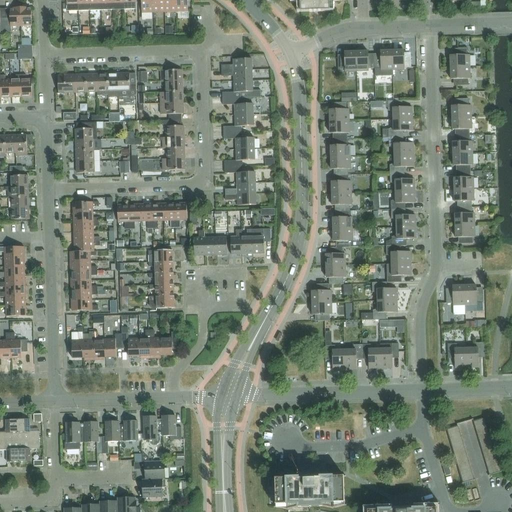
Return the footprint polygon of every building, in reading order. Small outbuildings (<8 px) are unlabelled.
[(79,11),(78,0),(66,0),(67,11),(79,11)] [(90,11),(89,0),(78,0),(79,11),(90,11)] [(101,10),(101,0),(89,0),(90,11),(101,10)] [(101,0),(101,10),(113,10),(112,0),(101,0)] [(124,10),(123,0),(112,0),(113,10),(124,10)] [(123,0),(124,10),(136,9),(135,0),(123,0)] [(153,13),(153,0),(141,0),(142,13),(153,13)] [(165,12),(164,0),(153,0),(153,13),(165,12)] [(164,0),(165,12),(176,12),(175,0),(164,0)] [(175,0),(176,12),(188,12),(187,0),(175,0)] [(301,13),(317,12),(330,12),(329,1),(340,1),(339,0),(290,0),(290,3),(300,2),(301,13)] [(6,18),(6,33),(11,32),(11,26),(21,26),(21,8),(10,8),(10,18),(6,18)] [(31,8),(21,8),(21,26),(32,26),(31,8)] [(455,56),(450,56),(450,68),(470,67),(469,55),(467,55),(467,49),(455,49),(455,56)] [(380,56),(374,57),(374,69),(380,68),(381,71),(392,70),(392,51),(380,51),(380,56)] [(404,56),(404,51),(392,51),(392,70),(404,70),(404,68),(411,68),(411,56),(404,56)] [(344,58),(339,58),(338,58),(338,70),(345,70),(345,72),(356,72),(356,52),(344,52),(344,58)] [(368,52),(356,52),(356,72),(368,71),(368,69),(374,69),(374,57),(368,57),(368,52)] [(221,65),(222,71),(252,70),(252,59),(233,60),(233,65),(221,65)] [(456,79),(456,86),(468,86),(468,79),(470,79),(470,67),(450,68),(450,80),(456,79)] [(161,71),(161,82),(182,81),(182,70),(161,71)] [(234,81),(252,81),(252,70),(222,71),(222,77),(234,76),(234,81)] [(118,74),(119,91),(136,91),(135,73),(118,74)] [(97,92),(108,92),(107,74),(97,75),(97,92)] [(107,74),(108,92),(108,98),(119,98),(119,91),(118,74),(107,74)] [(6,80),(6,75),(0,76),(1,98),(11,98),(11,80),(6,80)] [(21,97),(21,75),(16,75),(16,79),(11,80),(11,98),(21,97)] [(21,75),(21,97),(32,97),(31,79),(26,79),(26,75),(21,75)] [(58,94),(61,94),(61,93),(76,93),(75,75),(64,76),(58,76),(58,90),(58,94)] [(76,93),(86,92),(86,75),(75,75),(76,93)] [(97,75),(86,75),(86,92),(97,92),(97,75)] [(165,82),(165,93),(183,92),(182,81),(161,82),(165,82)] [(222,93),(222,99),(240,98),(240,92),(253,92),(252,81),(234,81),(234,92),(222,93)] [(183,92),(165,93),(160,93),(160,104),(183,103),(183,92)] [(240,98),(222,99),(223,105),(235,105),(235,116),(253,115),(253,104),(241,104),(240,98)] [(451,106),(452,118),(471,117),(471,106),(468,106),(468,99),(456,99),(456,106),(451,106)] [(412,107),(400,108),(399,101),(387,102),(388,111),(393,112),(393,120),(412,119),(412,107)] [(169,120),(182,120),(181,114),(183,114),(183,103),(160,104),(160,115),(169,115),(169,120)] [(329,110),(330,122),(349,121),(349,109),(346,109),(346,103),(334,103),(334,110),(329,110)] [(64,121),(76,121),(76,113),(63,113),(64,121)] [(223,127),(223,133),(241,133),(241,127),(254,126),(253,115),(235,116),(235,127),(223,127)] [(471,117),(452,118),(452,130),(457,130),(457,135),(469,135),(469,129),(472,129),(471,117)] [(388,129),(389,136),(401,136),(400,132),(413,131),(412,119),(393,120),(393,127),(389,129),(388,129)] [(182,120),(169,120),(161,121),(161,125),(166,125),(167,138),(184,137),(184,126),(182,126),(182,120)] [(349,121),(330,122),(330,134),(335,134),(335,140),(347,139),(347,133),(349,133),(349,121)] [(76,123),(76,129),(76,141),(93,140),(97,140),(97,123),(76,123)] [(236,150),(254,149),(254,138),(242,139),(241,133),(223,133),(224,139),(236,139),(236,150)] [(27,146),(26,135),(15,136),(16,153),(15,153),(16,157),(27,157),(27,153),(27,146)] [(452,142),(453,154),(472,153),(472,142),(470,142),(469,135),(457,135),(458,142),(452,142)] [(15,136),(5,136),(5,153),(6,153),(15,153),(16,153),(15,136)] [(394,148),(394,156),(414,155),(413,143),(401,144),(401,136),(389,136),(389,147),(390,147),(394,148)] [(167,149),(184,148),(184,137),(167,138),(160,138),(160,141),(162,141),(162,149),(167,149)] [(330,146),(331,158),(350,157),(350,145),(347,145),(347,139),(335,140),(335,146),(330,146)] [(93,140),(76,141),(76,151),(94,151),(93,140)] [(167,159),(185,159),(184,148),(167,149),(167,159)] [(224,161),(224,167),(242,167),(242,161),(255,160),(254,149),(236,150),(236,161),(224,161)] [(76,162),(94,162),(94,151),(76,151),(76,162)] [(472,153),(453,154),(453,166),(458,166),(458,172),(470,171),(470,165),(473,165),(472,153)] [(389,165),(390,174),(402,174),(401,168),(414,167),(414,155),(394,156),(394,163),(390,165),(389,165)] [(336,170),(336,176),(348,175),(348,169),(351,169),(350,157),(331,158),(331,170),(336,170)] [(168,171),(185,170),(185,159),(167,159),(161,160),(162,171),(168,171)] [(94,162),(76,162),(77,173),(94,173),(94,162)] [(120,162),(120,173),(130,173),(130,162),(120,162)] [(237,184),(255,183),(255,172),(243,173),(242,167),(224,167),(225,173),(237,173),(237,184)] [(454,178),(454,190),(473,189),(473,177),(471,178),(470,171),(458,172),(459,178),(454,178)] [(402,174),(390,174),(390,183),(391,183),(395,184),(395,192),(415,191),(414,179),(402,180),(402,174)] [(10,176),(10,187),(28,187),(28,175),(10,176)] [(331,182),(332,194),(351,193),(351,181),(348,181),(348,175),(336,176),(337,182),(331,182)] [(256,194),(255,183),(237,184),(237,189),(225,190),(225,195),(256,194)] [(28,187),(10,187),(5,187),(5,191),(8,191),(8,198),(11,198),(28,197),(28,187)] [(473,189),(454,190),(454,202),(459,202),(460,208),(472,207),(471,201),(474,201),(473,189)] [(415,191),(395,192),(395,199),(391,201),(390,201),(391,210),(403,210),(403,203),(415,203),(415,191)] [(337,205),(337,212),(349,211),(349,205),(352,205),(351,193),(332,194),(332,206),(337,205)] [(256,205),(256,194),(225,195),(225,201),(237,200),(238,206),(256,205)] [(11,209),(28,208),(28,197),(11,198),(11,209)] [(73,203),(73,213),(93,212),(93,207),(99,207),(99,202),(73,203)] [(175,204),(175,228),(180,228),(180,220),(187,220),(186,203),(175,204)] [(148,229),(153,229),(152,204),(141,205),(141,222),(147,221),(148,229)] [(163,204),(152,204),(153,229),(158,229),(157,221),(164,221),(163,204)] [(170,228),(175,228),(175,204),(163,204),(164,221),(170,221),(170,228)] [(125,230),(130,230),(129,205),(117,205),(118,222),(124,222),(125,230)] [(134,222),(141,222),(141,205),(129,205),(130,230),(135,229),(134,222)] [(455,214),(455,226),(475,225),(474,213),(472,214),(472,207),(460,208),(460,214),(455,214)] [(29,219),(28,208),(11,209),(11,220),(14,220),(27,219),(29,219)] [(403,210),(391,210),(391,219),(392,219),(396,220),(396,228),(416,227),(415,215),(403,216),(403,210)] [(332,218),(333,230),(352,229),(352,217),(350,217),(349,211),(337,212),(338,218),(332,218)] [(73,213),(73,223),(99,222),(99,217),(93,218),(93,212),(73,213)] [(74,232),(93,232),(93,227),(100,226),(99,222),(73,223),(74,232)] [(461,238),(461,243),(461,244),(473,244),(472,237),(475,237),(475,225),(455,226),(455,238),(461,238)] [(416,227),(396,228),(396,235),(392,237),(392,246),(398,246),(404,246),(404,239),(416,239),(416,227)] [(258,237),(252,237),(253,254),(264,254),(264,240),(271,239),(270,229),(258,230),(258,237)] [(338,241),(338,247),(342,248),(350,248),(350,241),(353,241),(352,229),(333,230),(333,242),(338,241)] [(231,255),(242,255),(242,237),(242,230),(236,230),(236,237),(231,237),(231,255)] [(242,237),(242,255),(253,254),(252,237),(252,230),(247,230),(247,237),(242,237)] [(205,238),(204,231),(199,231),(199,238),(194,238),(194,256),(205,256),(205,238)] [(94,237),(93,232),(74,232),(74,242),(100,241),(100,237),(94,237)] [(215,238),(216,255),(227,255),(227,237),(215,238)] [(205,256),(216,255),(215,238),(205,238),(205,256)] [(100,246),(100,241),(74,242),(74,252),(94,251),(94,246),(100,246)] [(391,257),(391,264),(411,264),(410,252),(398,252),(398,246),(392,246),(386,246),(386,256),(387,256),(391,257)] [(0,252),(4,252),(4,258),(24,257),(24,247),(0,247),(0,252)] [(325,254),(326,266),(345,266),(345,254),(343,254),(342,248),(338,247),(330,248),(331,254),(325,254)] [(155,255),(155,262),(155,263),(173,262),(172,250),(149,251),(149,256),(155,255)] [(70,252),(71,262),(90,261),(90,256),(96,256),(96,252),(94,252),(94,251),(74,252),(70,252)] [(4,258),(4,267),(24,267),(24,257),(4,258)] [(90,261),(71,262),(71,272),(97,271),(97,267),(91,267),(90,261)] [(155,267),(155,274),(173,274),(173,262),(155,263),(155,262),(149,263),(149,267),(155,267)] [(411,264),(391,264),(391,272),(387,273),(387,274),(387,283),(399,283),(399,276),(411,276),(411,264)] [(346,278),(345,266),(326,266),(326,278),(331,278),(332,285),(344,284),(343,278),(346,278)] [(5,277),(25,277),(24,267),(4,267),(5,273),(0,272),(0,277),(5,277)] [(71,272),(71,282),(91,281),(91,276),(97,275),(97,271),(71,272)] [(155,278),(155,285),(155,286),(173,285),(173,274),(155,274),(149,274),(149,278),(155,278)] [(25,286),(25,277),(5,277),(5,282),(0,282),(0,287),(5,287),(25,286)] [(91,286),(91,281),(71,282),(71,291),(97,291),(98,291),(97,287),(97,286),(91,286)] [(377,294),(377,301),(397,301),(397,289),(384,289),(384,282),(372,283),(372,292),(373,292),(377,294)] [(312,291),(312,303),(332,303),(331,291),(329,291),(329,284),(317,285),(317,291),(312,291)] [(156,290),(156,297),(174,296),(173,285),(155,286),(155,285),(149,285),(150,290),(156,290)] [(483,290),(482,290),(476,291),(476,285),(464,286),(465,305),(477,305),(477,303),(482,302),(483,302),(483,290)] [(5,297),(25,296),(25,286),(5,287),(5,292),(0,292),(0,297),(5,297)] [(452,291),(447,292),(446,292),(446,304),(453,303),(453,306),(465,305),(464,286),(452,286),(452,291)] [(124,287),(120,287),(120,298),(124,298),(128,298),(128,295),(128,287),(124,287)] [(72,301),(92,301),(91,295),(98,295),(98,291),(97,291),(71,291),(72,301)] [(26,306),(25,296),(5,297),(6,307),(26,306)] [(150,307),(152,309),(174,308),(174,296),(156,297),(150,297),(150,307)] [(124,298),(120,298),(120,304),(120,313),(128,312),(128,308),(124,304),(124,298)] [(92,306),(92,301),(72,301),(72,311),(98,311),(98,306),(92,306)] [(373,320),(385,319),(385,313),(397,312),(397,301),(377,301),(378,309),(374,310),(373,310),(373,320)] [(318,322),(330,321),(329,315),(332,314),(332,303),(312,303),(312,315),(318,315),(318,322)] [(6,317),(26,316),(26,306),(6,307),(6,317)] [(139,339),(140,357),(143,356),(143,359),(151,359),(150,330),(146,331),(146,339),(139,339)] [(154,330),(150,330),(151,359),(158,358),(158,356),(161,356),(161,338),(154,338),(154,330)] [(83,358),(83,340),(83,332),(78,332),(78,340),(76,341),(77,345),(70,345),(70,349),(71,349),(72,350),(72,358),(83,358)] [(87,361),(94,360),(93,332),(89,332),(89,340),(83,340),(83,358),(87,358),(87,361)] [(93,332),(94,360),(102,360),(102,358),(105,358),(105,340),(98,340),(98,332),(93,332)] [(172,347),(179,347),(178,332),(172,333),(172,338),(161,338),(161,356),(172,356),(172,347)] [(6,341),(0,341),(1,359),(11,358),(10,333),(6,333),(6,341)] [(21,358),(21,352),(27,352),(27,340),(15,340),(15,333),(10,333),(11,358),(21,358)] [(105,340),(105,358),(116,357),(116,349),(122,349),(122,334),(115,334),(115,339),(105,340)] [(122,334),(122,349),(129,349),(129,357),(140,357),(139,339),(128,339),(128,334),(122,334)] [(474,348),(466,349),(467,368),(479,368),(478,355),(485,355),(484,343),(475,343),(475,344),(474,348)] [(387,349),(380,349),(380,369),(392,368),(392,356),(399,356),(398,344),(389,344),(389,345),(387,349)] [(455,368),(467,368),(466,349),(459,349),(457,345),(457,344),(447,344),(448,356),(454,356),(455,368)] [(344,350),(344,370),(356,369),(356,357),(362,357),(362,345),(353,345),(353,346),(352,350),(344,350)] [(362,345),(362,357),(368,357),(369,369),(380,369),(380,349),(372,349),(371,345),(362,345)] [(325,346),(326,358),(332,358),(333,370),(344,370),(344,350),(336,350),(335,346),(331,346),(325,346)] [(143,417),(144,434),(138,434),(138,441),(149,441),(149,442),(151,444),(152,446),(155,446),(157,446),(159,445),(160,443),(161,441),(161,436),(163,436),(162,420),(157,420),(157,416),(143,417)] [(162,420),(163,436),(170,436),(170,440),(182,440),(181,427),(176,427),(175,416),(162,416),(162,420)] [(485,418),(473,421),(475,427),(486,424),(485,418)] [(29,419),(17,420),(18,441),(39,440),(39,431),(29,432),(29,419)] [(0,441),(18,441),(17,420),(6,420),(6,432),(0,432),(0,441)] [(138,441),(138,434),(137,421),(124,421),(124,425),(119,425),(119,442),(138,441)] [(85,426),(85,443),(97,442),(97,454),(103,454),(102,437),(98,437),(98,422),(85,423),(85,426)] [(119,442),(119,425),(119,422),(106,422),(106,437),(102,437),(103,454),(108,454),(108,442),(119,442)] [(67,441),(67,443),(65,443),(65,450),(80,450),(80,443),(85,443),(85,426),(79,426),(79,423),(66,423),(66,436),(67,441)] [(486,424),(475,427),(477,433),(488,430),(486,424)] [(458,426),(457,426),(446,429),(448,435),(460,432),(458,426)] [(488,430),(477,433),(478,439),(490,436),(488,430)] [(448,435),(450,441),(461,438),(460,432),(448,435)] [(490,436),(478,439),(480,445),(492,442),(490,436)] [(450,441),(452,447),(463,444),(461,438),(450,441)] [(39,440),(18,441),(19,462),(30,462),(30,449),(40,449),(39,440)] [(18,441),(0,441),(0,450),(7,450),(7,462),(19,462),(18,441)] [(492,442),(480,445),(482,451),(494,448),(492,442)] [(452,447),(453,453),(465,450),(463,444),(452,447)] [(494,448),(482,451),(484,457),(495,454),(494,448)] [(453,453),(455,459),(467,456),(465,450),(453,453)] [(495,454),(484,457),(486,463),(497,460),(495,454)] [(455,459),(457,465),(469,462),(467,456),(455,459)] [(497,460),(486,463),(487,469),(499,466),(497,460)] [(142,480),(165,479),(164,461),(145,462),(145,480),(142,480)] [(457,465),(459,471),(470,468),(469,462),(457,465)] [(499,466),(487,469),(489,475),(488,475),(488,476),(490,476),(490,475),(503,471),(501,471),(499,466)] [(459,471),(461,477),(472,474),(470,468),(459,471)] [(344,477),(346,477),(346,476),(320,477),(320,478),(310,479),(310,476),(309,476),(309,474),(298,474),(298,477),(273,478),(273,479),(275,479),(275,507),(274,507),(287,510),(298,507),(322,506),(333,508),(346,505),(346,504),(345,505),(344,477)] [(460,483),(461,484),(474,480),(474,481),(475,480),(474,480),(472,474),(461,477),(462,483),(460,483)] [(162,480),(165,480),(165,479),(142,480),(143,498),(162,498),(162,480)] [(117,511),(140,511),(140,507),(136,508),(135,498),(117,499),(117,502),(118,502),(117,511)] [(99,505),(100,505),(99,511),(117,511),(118,502),(117,502),(100,502),(99,502),(99,505)]
